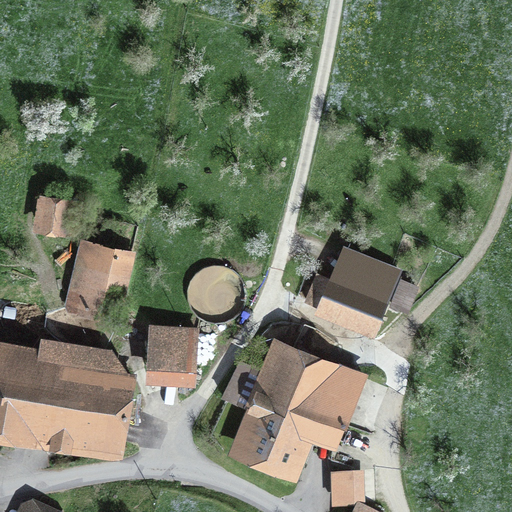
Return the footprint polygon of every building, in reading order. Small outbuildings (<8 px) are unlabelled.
[(76,235),(80,207),(46,201),(41,229),(76,235)] [(116,317),(130,256),(97,249),(92,273),(77,269),(68,305),(116,317)] [(317,275),(307,301),(372,330),(384,302),(317,275)] [(406,311),(416,288),(401,282),(392,306),(406,311)] [(151,327),(149,367),(194,370),(196,330),(151,327)] [(134,378),(128,377),(113,354),(65,345),(59,376),(36,372),(38,361),(0,353),(0,425),(122,447),(134,378)] [(367,418),(351,411),(361,386),(349,381),(354,370),(345,367),(344,370),(286,347),(244,448),(288,466),(304,429),(333,441),(330,459),(348,465),(367,418)] [(244,406),(255,377),(244,373),(231,401),(244,406)] [(332,471),(333,504),(375,502),(374,470),(332,471)] [(26,504),(22,511),(54,511),(33,502),(26,504)]
